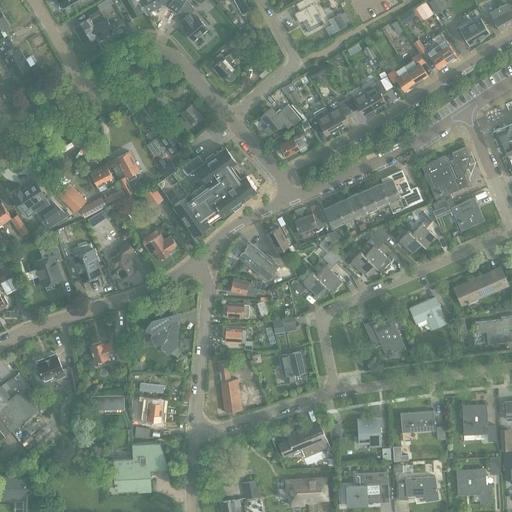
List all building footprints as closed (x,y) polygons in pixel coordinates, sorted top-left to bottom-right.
[(144,9),(139,1),(136,3),(134,0),(122,0),(132,17),(142,11),(141,10),(144,9)] [(138,0),(139,1),(144,9),(146,13),(160,5),(160,6),(169,1),(168,0),(138,0)] [(187,30),(186,32),(193,40),(207,28),(197,17),(194,20),(189,14),(195,9),(187,0),(184,0),(177,12),(183,19),(180,21),(187,30)] [(223,0),(232,0),(242,17),(250,12),(243,0),(221,0),(223,2),(224,2),(224,0),(223,0)] [(316,0),(302,0),(296,3),(300,11),(295,14),(299,22),(302,20),(309,33),(324,24),(313,4),(317,2),(316,0)] [(446,6),(442,1),(443,0),(431,0),(428,2),(435,13),(446,6)] [(425,1),(415,7),(424,20),(433,14),(425,1)] [(493,19),(492,20),(498,31),(511,23),(511,13),(510,10),(509,11),(505,4),(490,13),(493,19)] [(90,18),(101,12),(97,5),(86,11),(90,18)] [(404,23),(417,15),(412,7),(399,15),(404,23)] [(0,30),(9,25),(5,18),(5,17),(2,11),(1,11),(0,10),(0,30)] [(346,16),(342,18),(346,26),(351,23),(346,16)] [(111,27),(106,18),(93,25),(89,18),(74,27),(84,45),(97,37),(96,35),(111,27)] [(468,25),(467,24),(459,28),(469,46),(476,42),(476,43),(484,38),(483,37),(490,33),(481,18),(468,25)] [(440,33),(431,39),(435,47),(440,43),(443,48),(438,50),(447,63),(456,57),(448,44),(445,40),(440,33)] [(29,70),(28,68),(29,67),(35,63),(31,56),(25,59),(19,49),(15,52),(13,48),(14,48),(9,38),(0,42),(1,44),(0,44),(0,59),(3,60),(10,73),(13,71),(15,75),(23,71),(24,72),(29,70)] [(421,54),(426,51),(418,38),(413,42),(421,54)] [(438,50),(443,48),(440,43),(435,47),(432,41),(427,44),(430,48),(426,51),(429,56),(437,69),(447,63),(438,50)] [(358,43),(347,50),(350,55),(361,49),(358,43)] [(369,46),(364,49),(370,60),(376,57),(369,46)] [(223,58),(219,53),(214,58),(217,62),(213,66),(223,79),(225,77),(226,79),(228,80),(230,80),(233,79),(234,77),(234,75),(233,73),(232,71),(234,69),(229,63),(233,59),(228,54),(224,58),(223,57),(223,58)] [(407,70),(406,70),(415,84),(427,76),(420,65),(423,63),(417,54),(411,58),(413,61),(405,67),(407,70)] [(256,70),(262,77),(271,69),(265,62),(256,70)] [(326,69),(322,64),(317,67),(321,73),(326,69)] [(404,91),(415,84),(406,70),(398,76),(393,69),(386,74),(392,83),(397,81),(404,91)] [(375,86),(364,92),(373,108),(385,102),(381,96),(386,93),(379,80),(374,84),(375,86)] [(294,103),(301,99),(295,89),(288,93),(294,103)] [(362,114),(373,108),(364,92),(354,98),(352,96),(346,100),(353,112),(359,108),(362,114)] [(145,97),(140,101),(144,106),(149,102),(145,97)] [(133,112),(141,107),(135,98),(127,103),(133,112)] [(339,107),(328,113),(337,128),(348,122),(345,116),(351,112),(344,100),(338,104),(339,107)] [(179,121),(187,131),(202,119),(191,105),(181,112),(185,117),(179,121)] [(270,108),(259,117),(267,127),(262,131),(267,136),(282,123),(286,128),(290,124),(292,126),(299,120),(286,105),(278,111),(281,115),(278,118),(275,115),(275,114),(270,108)] [(310,120),(316,132),(323,129),(326,135),(337,128),(328,113),(318,119),(316,116),(310,120)] [(511,122),(508,125),(508,124),(500,128),(500,127),(496,129),(492,131),(511,176),(511,175),(511,122)] [(177,140),(170,129),(158,137),(147,145),(154,156),(166,148),(171,156),(180,149),(174,142),(177,140)] [(298,150),(297,148),(303,145),(299,138),(293,141),(292,139),(278,146),(284,157),(298,150)] [(114,152),(116,156),(128,150),(125,145),(114,152)] [(444,206),(445,208),(454,204),(449,193),(469,184),(464,173),(465,170),(468,169),(469,164),(468,162),(470,158),(465,146),(421,165),(436,199),(444,195),(445,197),(433,202),(436,209),(444,206)] [(243,204),(242,202),(257,191),(246,176),(241,179),(231,166),(236,163),(225,148),(204,163),(198,156),(181,168),(187,176),(196,169),(206,183),(173,207),(195,236),(210,225),(233,208),(235,210),(243,204)] [(129,153),(116,159),(125,177),(127,177),(129,180),(137,176),(135,173),(138,171),(132,159),(129,153)] [(162,157),(156,162),(160,167),(159,168),(165,177),(177,169),(173,163),(168,166),(166,163),(162,157)] [(52,172),(46,163),(38,168),(44,177),(52,172)] [(92,173),(91,174),(100,192),(107,188),(107,189),(116,184),(106,166),(104,167),(104,166),(92,172),(92,173)] [(383,182),(381,183),(389,201),(388,202),(393,213),(423,200),(417,186),(410,189),(402,170),(382,179),(383,182)] [(127,195),(133,192),(125,177),(119,180),(127,195)] [(21,189),(12,195),(12,197),(16,203),(15,203),(17,205),(21,211),(29,205),(31,207),(38,203),(41,207),(47,202),(43,196),(43,195),(34,182),(22,190),(21,189)] [(87,201),(69,183),(58,195),(76,212),(87,201)] [(388,202),(389,201),(381,183),(369,188),(377,206),(388,202)] [(163,199),(162,197),(154,186),(143,195),(152,207),(163,199)] [(123,188),(103,198),(102,196),(80,208),(84,218),(107,206),(107,205),(126,195),(123,188)] [(369,188),(358,193),(366,211),(377,206),(369,188)] [(355,216),(366,211),(358,193),(347,198),(355,216)] [(474,197),(455,205),(454,204),(445,208),(447,212),(453,210),(462,229),(484,219),(474,197)] [(347,198),(336,203),(342,216),(344,221),(355,216),(347,198)] [(65,212),(52,199),(47,202),(41,207),(35,211),(48,229),(70,214),(68,210),(65,212)] [(0,224),(10,218),(1,203),(0,203),(0,224)] [(344,221),(342,216),(336,203),(324,208),(332,226),(344,221)] [(102,209),(88,219),(92,226),(107,216),(102,209)] [(425,220),(413,234),(412,234),(421,242),(425,246),(434,235),(426,227),(433,220),(424,211),(420,216),(425,220)] [(294,220),(299,231),(317,225),(313,213),(294,220)] [(18,214),(11,218),(22,236),(29,231),(23,223),(18,214)] [(289,244),(288,243),(290,242),(281,225),(267,233),(277,251),(289,244)] [(372,229),(385,241),(389,237),(380,228),(379,230),(375,226),(372,229)] [(365,255),(377,267),(378,267),(381,271),(391,261),(378,249),(385,241),(372,229),(368,233),(372,237),(371,238),(377,242),(365,255)] [(164,240),(160,234),(159,235),(156,230),(143,238),(142,243),(150,254),(154,252),(159,259),(172,251),(171,250),(177,246),(170,236),(164,240)] [(331,245),(340,241),(335,230),(326,234),(331,245)] [(421,242),(412,234),(413,234),(409,230),(397,243),(401,247),(404,244),(412,252),(421,242)] [(330,254),(329,255),(338,262),(342,258),(327,244),(329,242),(326,239),(325,240),(320,236),(315,241),(330,254)] [(127,254),(133,250),(126,240),(117,246),(120,252),(110,259),(123,277),(136,267),(127,254)] [(96,268),(99,267),(91,242),(72,248),(82,280),(98,275),(96,268)] [(239,256),(268,278),(276,267),(265,259),(267,257),(249,243),(249,244),(247,242),(244,247),(245,248),(243,251),(241,250),(238,255),(239,255),(239,256)] [(20,249),(12,252),(15,260),(23,258),(20,249)] [(377,267),(365,255),(361,251),(348,265),(352,268),(355,265),(368,277),(377,267),(378,267),(377,267)] [(41,285),(63,278),(54,253),(32,261),(41,285)] [(11,263),(6,255),(0,258),(0,267),(0,268),(11,263)] [(313,273),(330,288),(330,289),(333,292),(343,282),(330,270),(338,262),(329,255),(325,259),(329,263),(317,276),(314,272),(313,273)] [(288,265),(281,269),(276,275),(280,283),(293,277),(288,265)] [(0,271),(0,282),(14,275),(9,266),(0,271)] [(469,302),(508,285),(500,266),(453,287),(461,305),(467,302),(467,303),(469,302)] [(311,289),(316,294),(320,298),(329,288),(330,289),(330,288),(313,273),(301,285),(296,280),(291,285),(301,294),(305,289),(308,292),(311,289)] [(257,289),(265,291),(266,283),(253,280),(253,283),(248,282),(234,278),(231,291),(246,294),(255,296),(257,289)] [(265,301),(267,301),(267,297),(260,296),(260,300),(263,300),(257,303),(262,316),(269,314),(265,301)] [(428,322),(431,329),(446,323),(435,297),(410,307),(418,326),(428,322)] [(249,304),(228,303),(227,316),(249,317),(249,304)] [(168,352),(176,345),(178,325),(177,324),(171,323),(173,320),(177,319),(176,314),(152,321),(148,328),(148,329),(154,334),(152,337),(153,337),(152,338),(156,344),(157,344),(163,340),(161,346),(162,346),(161,346),(167,352),(168,352)] [(464,316),(456,318),(457,325),(465,323),(464,316)] [(487,342),(511,339),(511,316),(500,317),(500,320),(475,322),(476,332),(486,331),(487,342)] [(284,325),(296,323),(295,317),(273,321),(275,333),(285,332),(284,325)] [(380,340),(386,355),(405,347),(392,317),(374,325),(372,320),(364,324),(372,343),(380,340)] [(226,328),(225,342),(245,343),(245,349),(252,349),(252,341),(246,341),(246,329),(226,328)] [(110,364),(108,356),(114,354),(111,344),(104,346),(103,343),(90,347),(95,363),(103,360),(105,366),(110,364)] [(119,363),(128,360),(124,349),(116,352),(119,363)] [(306,371),(302,350),(280,355),(284,375),(283,375),(285,381),(295,379),(294,374),(296,374),(295,373),(306,371)] [(68,369),(68,370),(63,371),(57,357),(58,357),(58,356),(55,357),(55,355),(49,358),(50,359),(44,361),(44,360),(38,362),(39,364),(37,365),(40,372),(35,374),(41,387),(43,388),(53,384),(51,379),(53,378),(52,376),(56,374),(58,380),(65,377),(69,376),(72,391),(79,389),(75,368),(68,369)] [(218,361),(224,412),(242,410),(237,379),(230,380),(228,363),(225,363),(225,360),(218,361)] [(0,417),(11,431),(11,432),(24,422),(45,405),(29,384),(7,401),(0,391),(0,417)] [(124,395),(91,396),(92,409),(124,408),(124,395)] [(137,420),(159,422),(161,405),(139,402),(137,420)] [(488,441),(496,440),(495,425),(487,425),(486,404),(462,405),(464,434),(487,433),(488,441)] [(401,413),(402,432),(435,430),(434,410),(401,413)] [(0,440),(11,431),(0,417),(0,440)] [(381,418),(358,419),(359,444),(370,443),(370,447),(382,446),(382,442),(381,418)] [(284,456),(302,449),(304,456),(329,445),(319,420),(286,434),(288,439),(279,444),(284,456)] [(339,423),(329,425),(332,439),(342,437),(339,423)] [(437,439),(445,438),(444,426),(436,426),(437,439)] [(135,438),(148,439),(149,429),(136,428),(135,438)] [(511,450),(510,429),(500,430),(501,450),(511,450)] [(113,466),(111,466),(112,484),(115,483),(115,489),(117,489),(118,489),(118,487),(148,486),(148,487),(149,487),(148,467),(168,466),(165,458),(161,444),(133,445),(136,445),(137,458),(116,460),(116,459),(115,459),(115,466),(113,466)] [(490,456),(491,473),(501,472),(500,456),(490,456)] [(481,492),(482,503),(493,502),(492,484),(486,485),(485,468),(457,470),(459,494),(481,492)] [(367,505),(367,501),(389,499),(387,472),(356,474),(356,485),(347,486),(348,506),(367,505)] [(400,483),(399,499),(407,499),(407,495),(415,495),(415,496),(425,496),(426,501),(439,499),(435,476),(407,478),(407,482),(400,483)] [(25,494),(30,494),(30,478),(0,477),(0,497),(9,498),(9,496),(25,497),(25,494)] [(287,487),(279,488),(280,498),(287,497),(288,499),(291,499),(291,505),(304,504),(303,500),(327,499),(326,477),(286,480),(287,487)] [(258,496),(255,481),(243,483),(246,498),(258,496)] [(222,511),(236,511),(235,507),(241,506),(240,499),(234,500),(234,499),(221,502),(222,511)]
